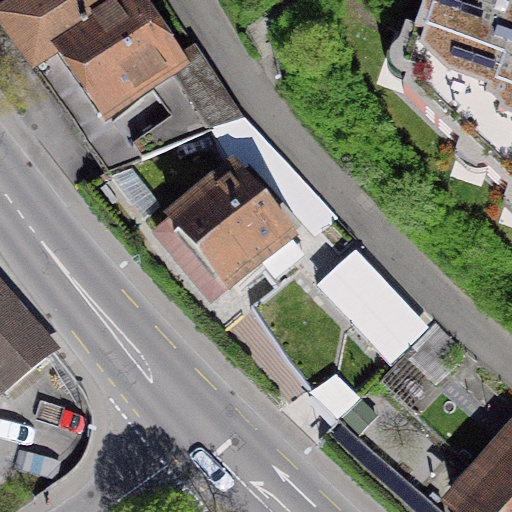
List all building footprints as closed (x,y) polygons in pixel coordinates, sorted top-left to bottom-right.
[(179,76),(126,0),(34,0),(1,23),(107,172),(219,129),(243,119),(203,58),(179,76)] [(511,2),(508,1),(508,0),(427,0),(414,37),(424,38),(404,93),(461,148),(476,140),(492,145),(483,169),(511,195),(511,194),(511,2)] [(243,119),(219,129),(302,225),(308,219),(321,233),(337,218),(243,119)] [(212,303),(288,239),(234,175),(157,240),(212,303)] [(397,361),(429,330),(355,255),(318,291),(392,366),(397,361)] [(0,289),(0,388),(6,395),(55,353),(0,289)] [(429,330),(397,361),(421,386),(460,349),(435,324),(429,330)] [(312,399),(337,423),(359,400),(337,379),(312,399)] [(511,511),(511,440),(454,509),(458,511),(511,511)]
